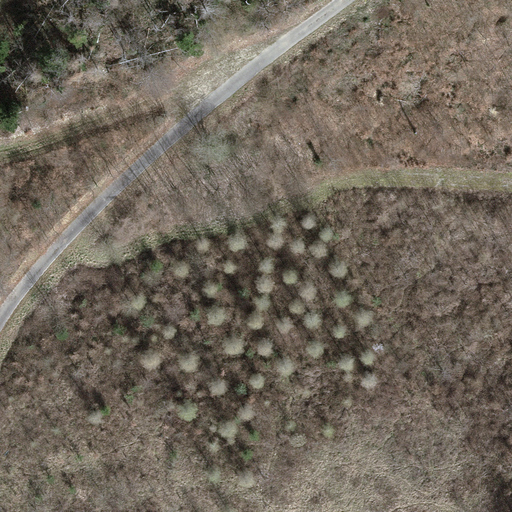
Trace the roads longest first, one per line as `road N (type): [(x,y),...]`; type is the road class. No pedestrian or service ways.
road 1 (track): [(0,323),(12,297),(206,96),(330,0)]
road 2 (track): [(206,96),(154,97),(0,149)]
